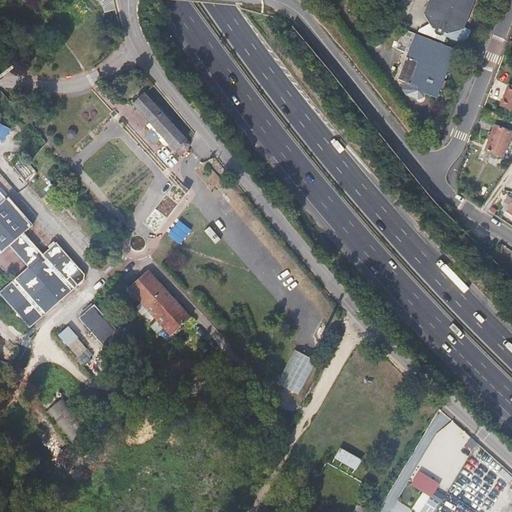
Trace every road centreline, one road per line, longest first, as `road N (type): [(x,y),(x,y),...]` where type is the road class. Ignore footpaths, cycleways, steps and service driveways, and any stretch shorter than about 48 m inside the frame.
road 1 (unclassified): [(127,0),(141,50),(212,139),(363,319),(511,459)]
road 2 (motorway): [(173,0),(323,199),(511,400)]
road 3 (motorway): [(511,350),(360,189),(217,0)]
road 4 (tertiary): [(273,0),(297,13),(428,175)]
road 5 (track): [(363,319),(249,511)]
road 6 (tertiary): [(428,175),(460,136),(511,2)]
